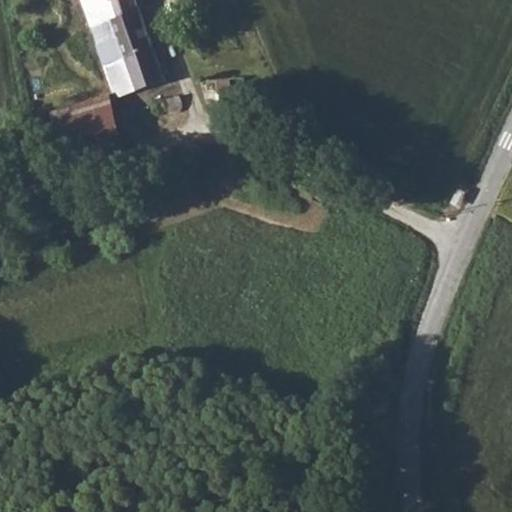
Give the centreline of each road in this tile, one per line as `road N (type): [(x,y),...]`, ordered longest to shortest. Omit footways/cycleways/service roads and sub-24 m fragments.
road 1 (unclassified): [(467,242),(227,143),(200,123),(167,25)]
road 2 (tertiary): [(467,242),(416,372),(409,467),(416,511)]
road 3 (track): [(200,123),(0,193)]
